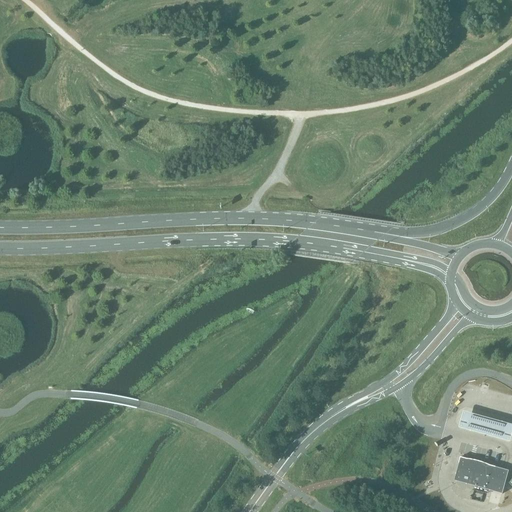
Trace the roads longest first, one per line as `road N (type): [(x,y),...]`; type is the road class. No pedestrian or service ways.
road 1 (secondary): [(0,248),(236,239),(396,258)]
road 2 (secondary): [(384,234),(264,219),(0,227)]
road 3 (secondary): [(511,165),(491,197),(459,222),(384,234)]
road 4 (secondary): [(250,511),(311,433),(355,403)]
road 5 (secondary): [(355,403),(400,385),(471,316)]
road 6 (secondary): [(457,304),(409,362),(355,403)]
